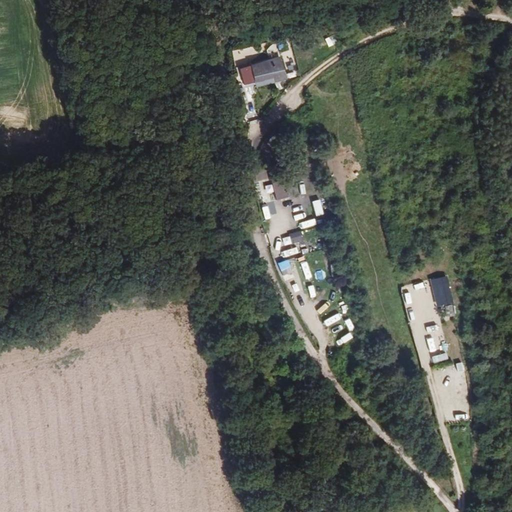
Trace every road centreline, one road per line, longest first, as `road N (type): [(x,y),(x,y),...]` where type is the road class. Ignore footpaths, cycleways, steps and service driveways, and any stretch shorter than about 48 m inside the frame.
road 1 (residential): [(231,153),(297,342),(445,511)]
road 2 (track): [(231,153),(311,74),(376,35),(461,0)]
road 3 (track): [(0,167),(77,164),(219,110)]
